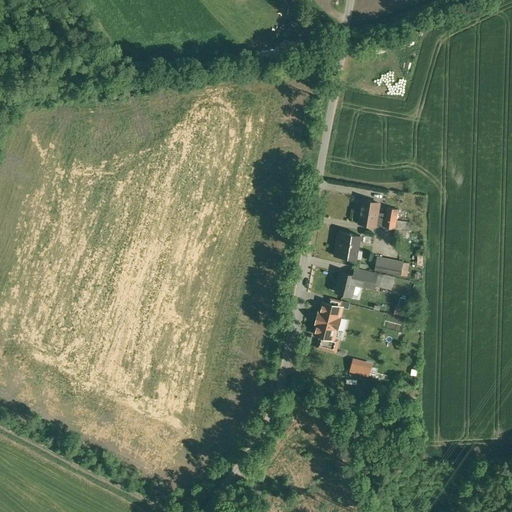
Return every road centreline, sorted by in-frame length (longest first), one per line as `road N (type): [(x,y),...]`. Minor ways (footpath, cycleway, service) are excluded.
road 1 (unclassified): [(348,0),(286,360),(241,469),(210,511)]
road 2 (unclassified): [(0,425),(164,511)]
